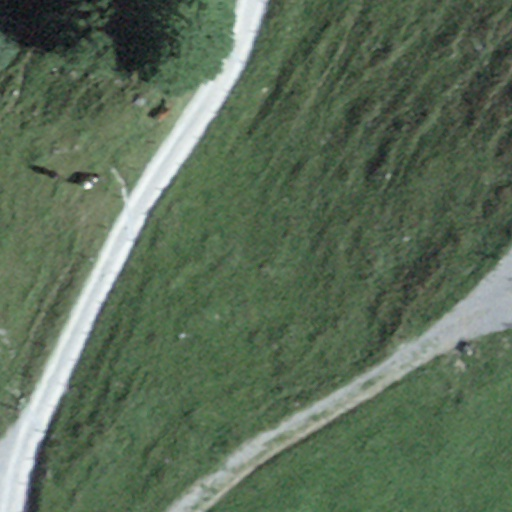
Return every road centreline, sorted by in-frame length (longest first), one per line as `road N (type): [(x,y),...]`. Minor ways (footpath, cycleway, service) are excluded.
road 1 (track): [(251,0),(230,59),(115,247),(41,402),(6,511)]
road 2 (track): [(187,511),(241,461),(462,325)]
